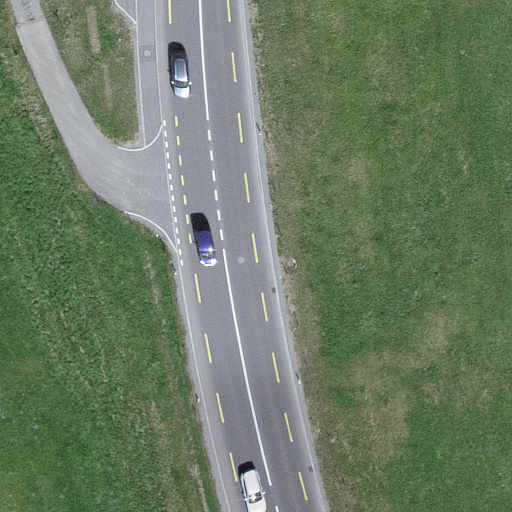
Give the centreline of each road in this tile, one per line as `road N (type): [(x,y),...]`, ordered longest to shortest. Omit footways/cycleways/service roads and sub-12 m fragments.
road 1 (secondary): [(264,511),(206,0)]
road 2 (track): [(216,120),(112,130),(51,73),(23,0)]
